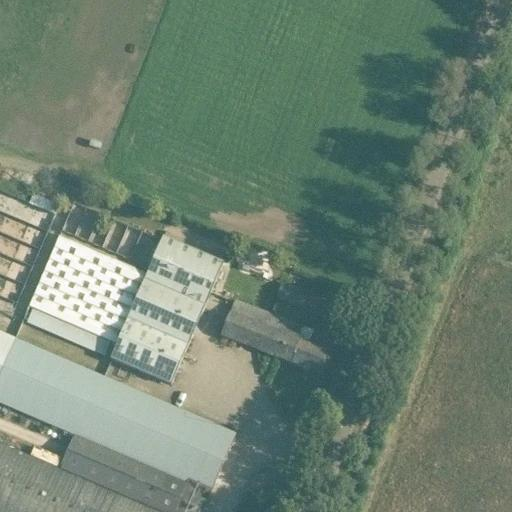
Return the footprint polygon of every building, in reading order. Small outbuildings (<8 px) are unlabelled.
[(44,187),(65,197),(70,187),(49,176),(44,187)] [(302,194),(294,216),(329,230),(338,208),(302,194)] [(162,239),(147,274),(59,238),(23,324),(104,357),(109,345),(116,347),(110,361),(171,386),(222,264),(162,239)] [(276,299),(303,309),(321,316),(327,301),(282,284),(276,299)] [(221,337),(301,369),(320,376),(329,353),(308,345),(313,332),(295,325),(234,302),(221,337)] [(61,473),(0,446),(0,511),(202,511),(210,494),(211,494),(235,436),(15,342),(0,335),(0,403),(75,436),(61,473)]
